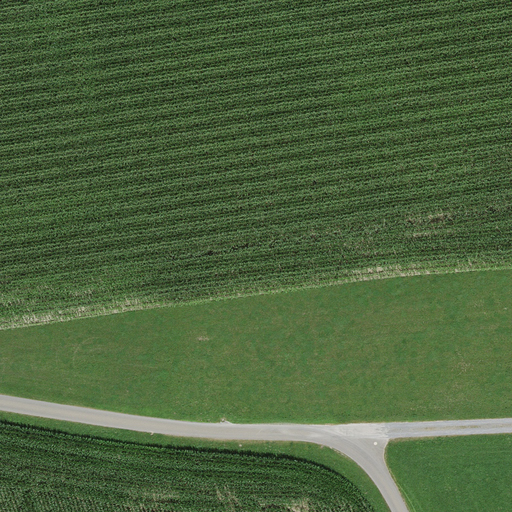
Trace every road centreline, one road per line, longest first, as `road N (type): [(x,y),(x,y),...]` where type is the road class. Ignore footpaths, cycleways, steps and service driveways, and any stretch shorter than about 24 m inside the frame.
road 1 (track): [(0,398),(145,423),(356,431)]
road 2 (track): [(356,431),(511,425)]
